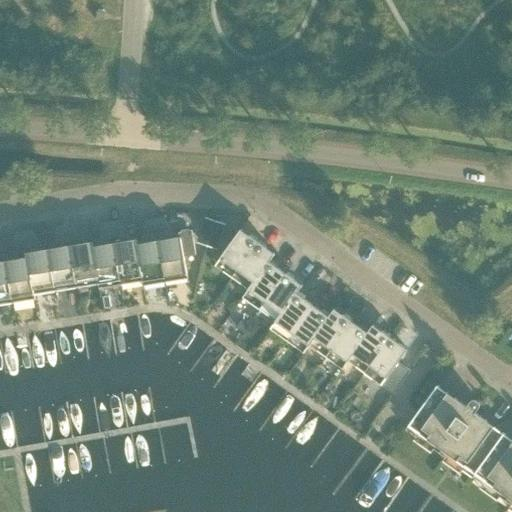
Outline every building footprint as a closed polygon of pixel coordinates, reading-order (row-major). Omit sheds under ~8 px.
[(232,277),(258,241),(241,228),(215,265),(232,277)] [(159,240),(166,282),(188,279),(184,257),(196,255),(192,230),(179,232),(180,237),(159,240)] [(122,285),(142,281),(143,281),(137,244),(137,239),(115,243),(122,285)] [(143,281),(142,281),(143,286),(166,282),(159,240),(137,244),(143,281)] [(274,253),(258,241),(232,277),(248,289),(242,296),(243,297),(274,253)] [(77,287),(98,284),(99,284),(93,247),(92,242),(70,246),(77,287)] [(99,284),(98,284),(99,289),(122,285),(115,243),(93,247),(99,284)] [(55,291),(77,287),(70,246),(48,249),(55,291)] [(26,253),(27,258),(34,295),(34,294),(55,291),(48,249),(26,253)] [(275,253),(274,253),(243,297),(259,309),(285,272),(269,261),(275,253)] [(27,258),(6,261),(13,303),(35,299),(34,294),(34,295),(27,258)] [(0,305),(13,303),(6,261),(0,262),(0,305)] [(270,328),(302,284),(285,272),(259,309),(275,320),(270,328)] [(303,285),(302,284),(270,328),(287,340),(312,303),(297,292),(303,285)] [(303,352),(334,308),(334,307),(328,315),(312,303),(287,340),(303,352)] [(351,320),(334,308),(303,352),(304,353),(309,345),(325,356),(351,320)] [(367,332),(351,320),(325,356),(342,368),(374,324),(373,324),(367,332)] [(390,336),(374,324),(342,368),(342,369),(348,361),(364,373),(390,336)] [(407,349),(390,336),(364,373),(381,385),(407,349)] [(422,446),(456,398),(437,385),(406,428),(416,436),(413,440),(422,446)] [(439,453),(477,400),(476,400),(475,399),(474,399),(472,400),(471,401),(467,406),(456,398),(422,446),(430,452),(433,448),(439,453)] [(451,467),(485,420),(475,412),(478,407),(479,406),(479,405),(479,404),(479,402),(478,401),(477,400),(439,453),(445,457),(442,461),(451,467)] [(472,477),(504,433),(485,420),(451,467),(460,473),(462,470),(472,477)] [(488,494),(511,460),(511,438),(504,433),(472,477),(482,484),(479,488),(488,494)] [(505,501),(511,491),(511,460),(488,494),(497,500),(499,496),(505,501)]
